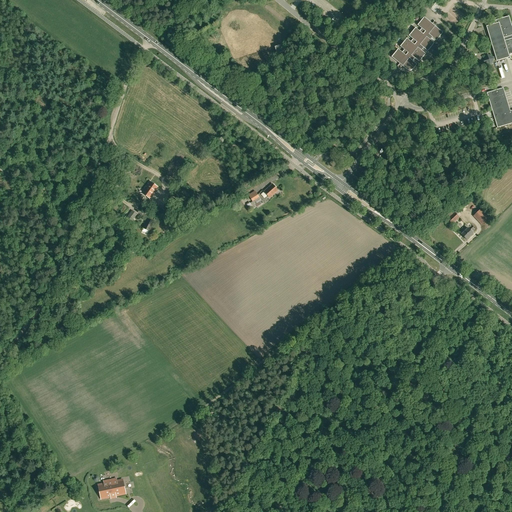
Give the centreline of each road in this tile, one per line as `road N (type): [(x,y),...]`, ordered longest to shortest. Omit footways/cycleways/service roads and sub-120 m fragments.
road 1 (unclassified): [(149,40),(49,298),(0,360)]
road 2 (unclassified): [(242,492),(332,308),(430,280),(447,265)]
road 3 (secondary): [(339,186),(149,40)]
road 4 (secondary): [(447,265),(339,186)]
